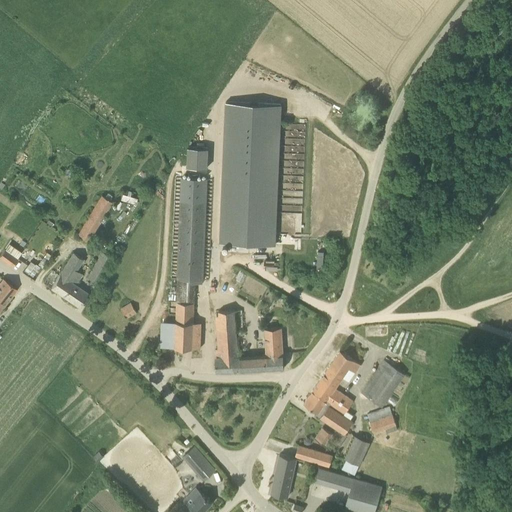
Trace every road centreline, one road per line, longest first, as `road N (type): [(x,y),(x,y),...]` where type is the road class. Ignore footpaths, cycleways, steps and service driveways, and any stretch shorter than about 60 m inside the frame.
road 1 (unclassified): [(295,379),(337,319),(397,108),(471,0)]
road 2 (unclassified): [(156,380),(0,268)]
road 3 (unclassified): [(295,379),(181,372),(156,380)]
road 4 (unclassified): [(237,474),(156,380)]
